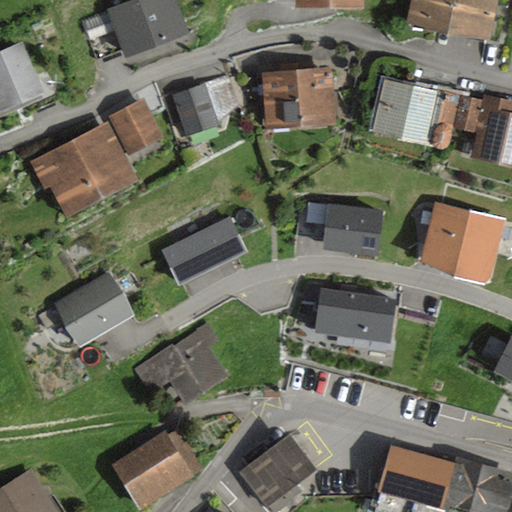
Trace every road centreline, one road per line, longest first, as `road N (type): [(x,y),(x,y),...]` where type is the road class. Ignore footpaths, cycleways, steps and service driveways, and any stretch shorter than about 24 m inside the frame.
road 1 (residential): [(0,145),(160,70),(261,39),(322,34),(511,80)]
road 2 (residential): [(511,311),(427,282),(315,265),(243,279),(165,322)]
road 3 (residential): [(447,444),(291,407),(244,434),(181,511)]
